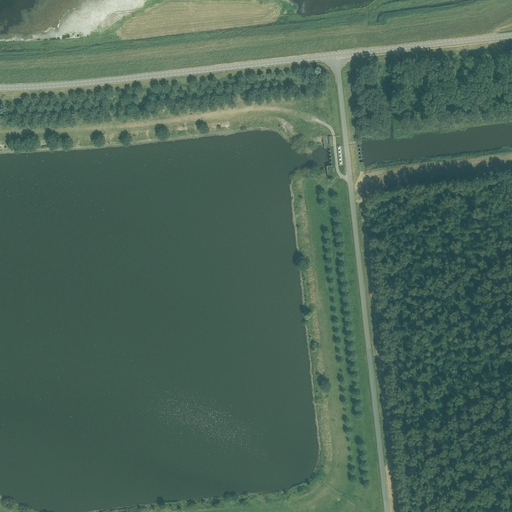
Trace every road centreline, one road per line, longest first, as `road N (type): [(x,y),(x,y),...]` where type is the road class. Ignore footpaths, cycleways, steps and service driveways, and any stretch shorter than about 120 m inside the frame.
road 1 (unclassified): [(385,511),(335,55)]
road 2 (tertiary): [(335,55),(0,87)]
road 3 (tertiary): [(335,55),(511,36)]
